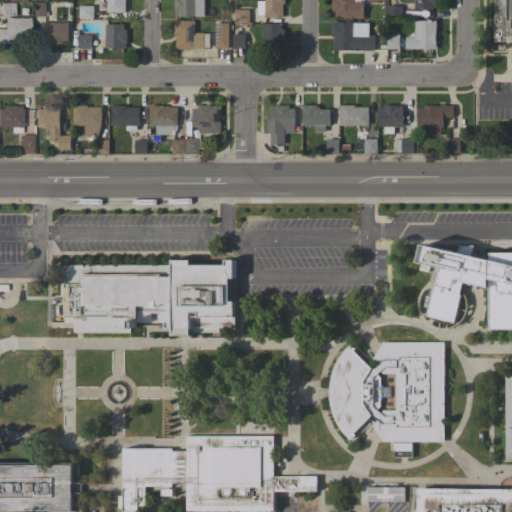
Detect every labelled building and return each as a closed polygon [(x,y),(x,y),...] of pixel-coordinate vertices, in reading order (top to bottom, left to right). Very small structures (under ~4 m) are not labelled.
[(125,0),(125,12),(107,12),(107,0),(125,0)] [(178,16),(178,11),(174,11),(174,0),(204,0),(204,16),(178,16)] [(285,0),(285,4),(283,4),(283,17),(264,17),(264,12),(257,12),(257,1),(264,1),(264,0),(285,0)] [(361,0),(361,1),(364,1),(364,18),(335,18),(335,12),(332,12),(332,0),(361,0)] [(436,0),(436,7),(433,7),(433,9),(414,9),(414,0),(436,0)] [(511,0),(511,41),(494,41),(494,0),(511,0)] [(69,41),(63,41),(63,44),(49,44),(49,43),(43,43),(43,22),(44,22),(44,16),(32,16),(32,2),(45,2),(45,3),(51,3),(51,19),(49,19),(49,22),(69,22),(69,41)] [(14,15),(1,15),(1,3),(14,3),(14,15)] [(93,5),(93,18),(79,18),(79,5),(93,5)] [(402,17),(388,18),(388,5),(401,5),(402,17)] [(249,22),(235,22),(235,9),(249,9),(249,22)] [(30,36),(24,36),(24,40),(11,40),(11,39),(6,39),(6,43),(0,43),(0,28),(4,28),(4,17),(10,17),(10,18),(30,18),(30,36)] [(194,20),(194,33),(204,33),(209,33),(209,47),(204,47),(204,48),(194,48),(194,49),(176,49),(176,35),(174,35),(174,20),(194,20)] [(436,49),(424,49),(406,49),(406,37),(415,37),(415,21),(436,20),(436,49)] [(229,48),(215,48),(215,23),(228,22),(229,48)] [(282,23),(282,29),(284,29),(284,48),(263,48),(263,41),(263,23),(282,23)] [(106,24),(124,24),(124,29),(127,29),(127,43),(126,43),(126,48),(105,48),(106,24)] [(334,50),(334,24),(352,24),(352,36),(374,36),(374,50),(334,50)] [(92,48),(80,48),(80,34),(92,34),(92,48)] [(245,48),(233,48),(233,34),(245,34),(245,48)] [(399,37),(404,37),(404,43),(399,43),(399,49),(387,49),(387,34),(399,34),(399,37)] [(294,133),(284,133),(284,144),(270,144),(270,133),(267,133),(267,118),(271,118),(271,106),(276,106),(276,104),(289,105),(289,108),(295,108),(294,133)] [(0,108),(3,108),(3,105),(18,105),(18,106),(20,106),(20,108),(22,109),(22,127),(21,127),(21,133),(11,133),(11,127),(0,127),(0,108)] [(40,108),(40,105),(53,105),(53,106),(60,106),(60,135),(70,135),(71,149),(58,150),(58,141),(49,141),(49,127),(34,127),(34,108),(40,108)] [(101,107),(102,124),(98,135),(85,135),(85,126),(73,125),(74,105),(88,105),(88,107),(101,107)] [(112,125),(112,111),(111,111),(111,105),(126,105),(126,107),(139,107),(139,125),(112,125)] [(149,105),(164,105),(164,107),(178,107),(178,125),(172,125),(172,134),(156,134),(156,125),(149,125),(149,105)] [(220,133),(200,133),(200,126),(192,126),(192,108),(198,108),(198,105),(212,105),(212,106),(220,106),(220,133)] [(317,105),(317,106),(320,106),(320,109),(330,109),(333,109),(333,117),(330,117),(330,125),(326,125),(326,131),(316,131),(316,125),(303,125),(302,105),(317,105)] [(340,125),(340,105),(355,105),(355,106),(369,106),(369,125),(340,125)] [(403,126),(394,126),(394,133),(384,133),(384,126),(379,126),(379,108),(384,108),(384,105),(398,105),(403,106),(403,126)] [(418,108),(424,108),(424,105),(440,105),(453,105),(453,117),(443,117),(443,127),(441,127),(441,134),(427,134),(427,126),(418,126),(418,108)] [(32,149),(31,149),(31,153),(20,153),(20,149),(19,135),(32,135),(32,149)] [(199,138),(199,152),(186,152),(186,138),(199,138)] [(377,138),(377,152),(364,152),(364,138),(377,138)] [(413,138),(413,153),(401,153),(401,152),(394,152),(394,139),(401,139),(401,138),(413,138)] [(460,152),(448,153),(447,139),(460,138),(460,152)] [(109,153),(96,153),(96,139),(109,139),(109,153)] [(147,154),(135,153),(135,139),(147,139),(147,154)] [(185,153),(172,153),(172,139),(185,139),(185,153)] [(339,139),(339,153),(327,153),(327,139),(339,139)] [(511,329),(491,329),(490,287),(464,281),(460,294),(461,295),(455,322),(427,316),(433,288),(434,288),(439,266),(420,261),(424,244),(458,252),(460,245),(474,245),(472,255),(491,259),(491,252),(511,252),(511,329)] [(173,266),(173,259),(191,260),(191,264),(226,265),(226,259),(235,260),(235,278),(230,277),(230,301),(235,301),(235,328),(219,327),(219,332),(191,332),(191,335),(173,335),(173,327),(164,327),(164,322),(136,322),(136,327),(132,327),(132,325),(130,325),(130,332),(74,332),(74,322),(64,322),(65,295),(61,295),(61,265),(173,266)] [(444,441),(383,442),(373,426),(377,419),(372,415),(354,433),(355,435),(351,440),(346,435),(343,431),(338,425),(335,419),(332,411),(330,403),(329,395),(329,390),(330,383),(331,375),(334,368),(337,360),(343,352),(350,344),(355,349),(354,350),(371,368),(377,364),(373,358),(382,342),(444,342),(444,441)] [(511,376),(504,376),(503,461),(511,461),(511,376)] [(274,436),(274,476),(317,476),(317,491),(296,491),(296,496),(295,496),(295,501),(292,501),(292,496),(287,496),(287,491),(274,491),(274,510),(268,510),(268,511),(239,511),(239,510),(187,511),(187,490),(173,490),(173,496),(162,496),(162,490),(146,491),(146,506),(138,506),(138,511),(136,511),(125,511),(123,511),(123,489),(125,489),(125,487),(123,487),(123,448),(131,448),(131,445),(146,445),(146,448),(173,448),(173,451),(187,451),(187,436),(274,436)] [(0,511),(0,464),(78,463),(78,482),(82,482),(82,493),(78,493),(78,511),(73,511),(0,511)] [(405,487),(404,502),(404,503),(397,503),(397,502),(375,501),(375,503),(368,503),(368,501),(367,501),(367,487),(405,487)] [(511,488),(511,511),(417,511),(418,488),(511,488)]
